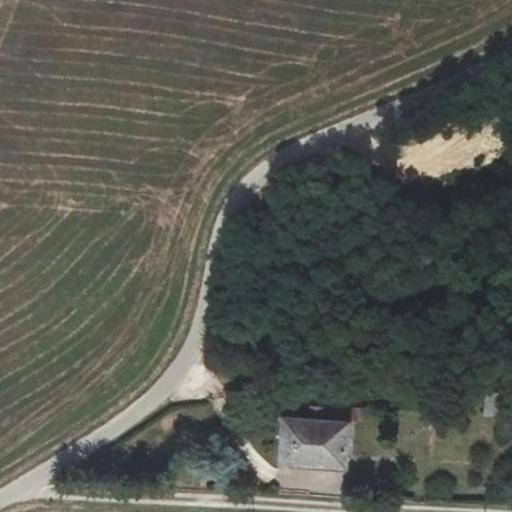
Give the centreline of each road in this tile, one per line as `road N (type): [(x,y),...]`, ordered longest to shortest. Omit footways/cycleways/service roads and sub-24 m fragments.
road 1 (unclassified): [(0,498),(124,422),(173,381),(192,354),(221,234),(268,167),(511,57)]
road 2 (track): [(25,485),(71,495),(399,511)]
